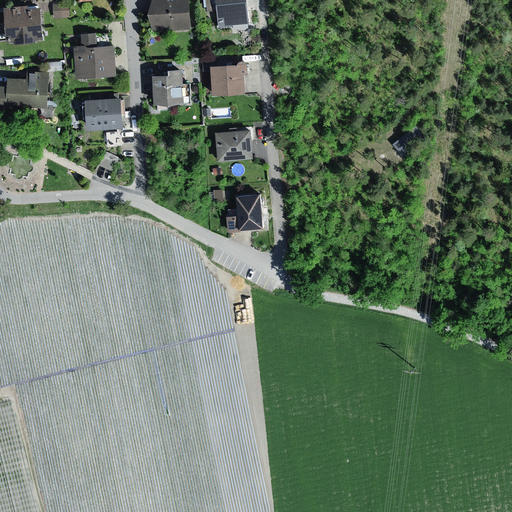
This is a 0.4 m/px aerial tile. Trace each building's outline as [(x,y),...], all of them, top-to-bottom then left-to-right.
[(189,0),(150,0),(153,31),(191,29),(189,0)] [(204,0),(206,12),(216,11),(218,28),(233,27),(232,23),(241,22),(242,25),(248,24),(245,0),(204,0)] [(61,17),(61,2),(53,2),(54,17),(61,17)] [(70,2),(61,2),(61,17),(71,16),(70,2)] [(38,4),(3,7),(6,42),(41,39),(38,4)] [(81,46),(75,46),(76,77),(116,76),(115,43),(111,43),(110,33),(81,34),(81,46)] [(210,66),(232,64),(232,56),(202,57),(203,70),(210,70),(210,66)] [(232,64),(210,66),(210,70),(212,95),(244,93),(243,73),(247,73),(246,63),(245,63),(245,61),(243,61),(241,60),(239,61),(237,62),(237,64),(232,64)] [(61,61),(47,62),(47,70),(62,69),(61,61)] [(167,74),(152,75),(153,104),(182,102),(182,94),(190,94),(189,81),(183,82),(182,68),(167,69),(167,74)] [(14,105),(47,107),(49,72),(26,70),(26,78),(7,77),(6,85),(0,85),(0,106),(14,108),(14,105)] [(121,96),(85,99),(87,129),(124,126),(121,96)] [(416,125),(393,143),(404,157),(427,138),(416,125)] [(229,131),(215,132),(217,161),(252,159),(250,129),(236,130),(236,127),(229,128),(229,131)] [(122,131),(105,132),(106,143),(122,143),(122,131)] [(105,151),(100,163),(114,169),(119,157),(105,151)] [(222,189),(214,190),(214,203),(222,203),(222,189)] [(262,193),(233,196),(235,215),(237,231),(265,228),(262,193)] [(237,231),(235,215),(226,216),(228,232),(237,231)]
